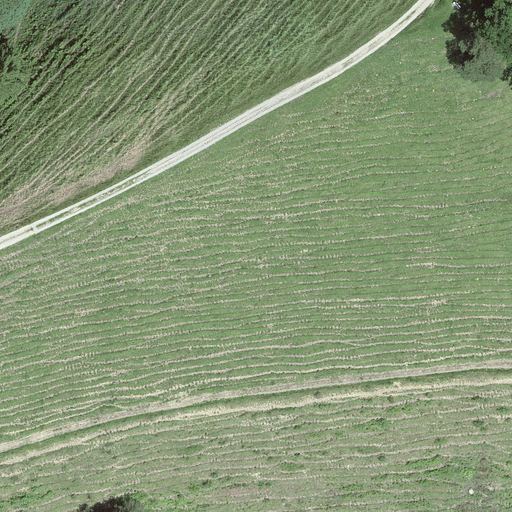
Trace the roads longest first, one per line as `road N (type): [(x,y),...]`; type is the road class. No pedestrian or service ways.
road 1 (track): [(0,450),(139,411),(511,366)]
road 2 (track): [(0,244),(340,68),(427,0)]
